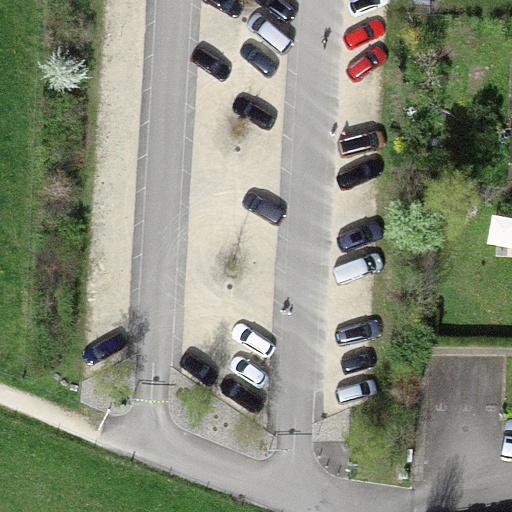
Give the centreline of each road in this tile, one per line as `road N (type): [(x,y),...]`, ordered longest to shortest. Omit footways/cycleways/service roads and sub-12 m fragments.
road 1 (track): [(0,393),(149,447)]
road 2 (residential): [(361,511),(511,487)]
